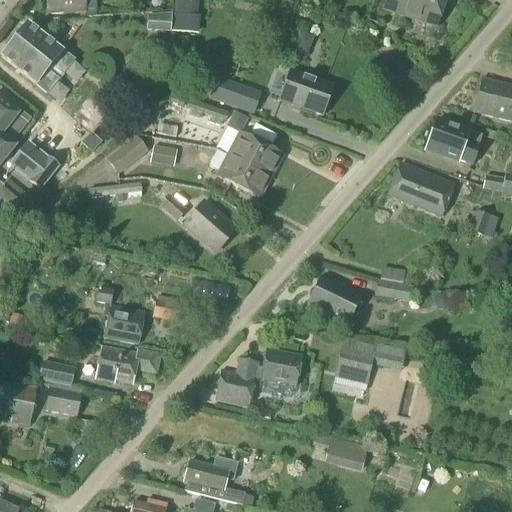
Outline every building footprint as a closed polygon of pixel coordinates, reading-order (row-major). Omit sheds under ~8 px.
[(45,0),(47,16),(84,13),(83,0),(45,0)] [(176,0),(175,15),(194,16),(195,0),(176,0)] [(386,0),(383,12),(435,29),(444,0),(386,0)] [(169,18),(170,16),(145,18),(145,33),(168,34),(169,18)] [(0,60),(34,88),(61,55),(27,27),(0,60)] [(279,103),(321,118),(332,89),(290,74),(279,103)] [(259,94),(221,81),(214,101),(251,115),(259,94)] [(511,89),(480,81),(472,114),(511,124),(511,89)] [(168,103),(182,108),(185,101),(170,96),(168,103)] [(187,110),(225,123),(228,116),(189,103),(187,110)] [(0,104),(0,166),(26,135),(21,131),(26,125),(0,104)] [(225,128),(239,136),(247,121),(233,113),(225,128)] [(425,153),(456,164),(457,163),(472,168),(479,150),(464,144),(468,134),(437,122),(425,153)] [(100,142),(89,132),(80,143),(90,152),(100,142)] [(229,156),(270,179),(281,158),(239,136),(229,156)] [(106,161),(117,177),(147,154),(135,139),(106,161)] [(8,168),(38,192),(56,169),(46,161),(43,164),(24,149),(8,168)] [(270,179),(229,156),(227,155),(217,150),(207,168),(219,175),(217,178),(259,201),(270,179)] [(173,167),(175,154),(154,151),(151,163),(173,167)] [(91,159),(72,167),(77,179),(96,171),(91,159)] [(387,198),(440,219),(453,188),(399,167),(387,198)] [(483,192),(511,197),(511,178),(503,177),(503,180),(485,177),(483,192)] [(87,192),(88,201),(139,195),(139,186),(87,192)] [(0,191),(0,206),(6,211),(14,202),(0,191)] [(159,210),(173,223),(185,213),(169,199),(159,210)] [(183,228),(203,245),(207,240),(219,251),(236,232),(204,204),(183,228)] [(54,233),(74,238),(79,218),(58,213),(54,233)] [(470,234),(480,238),(487,218),(476,215),(470,234)] [(501,284),(511,285),(511,278),(511,274),(503,273),(501,284)] [(307,306),(347,326),(359,300),(319,280),(307,306)] [(33,284),(32,298),(67,301),(68,287),(33,284)] [(374,298),(409,304),(413,290),(376,284),(374,298)] [(95,305),(109,308),(112,293),(98,292),(95,305)] [(153,320),(174,324),(177,306),(156,303),(153,320)] [(103,339),(137,345),(143,315),(109,308),(103,339)] [(9,325),(20,328),(22,318),(11,316),(9,325)] [(361,355),(340,350),(335,374),(367,382),(373,359),(403,367),(406,356),(364,345),(361,355)] [(96,380),(112,384),(113,381),(131,385),(134,370),(155,374),(158,357),(137,353),(137,357),(102,350),(96,380)] [(263,381),(256,381),(256,388),(302,389),(303,359),(264,358),(263,381)] [(464,372),(466,363),(458,361),(456,371),(464,372)] [(215,402),(247,408),(256,367),(238,363),(235,376),(221,373),(215,402)] [(37,381),(69,388),(72,373),(41,365),(37,381)] [(0,421),(29,427),(36,391),(0,383),(0,421)] [(44,412),(76,418),(80,396),(49,391),(44,412)] [(355,448),(331,442),(327,459),(350,465),(355,448)] [(183,485),(187,486),(185,493),(239,506),(241,498),(222,493),(227,474),(188,464),(183,485)] [(251,498),(243,496),(240,507),(249,509),(251,498)] [(165,511),(167,506),(146,501),(144,506),(132,503),(129,511),(165,511)]
